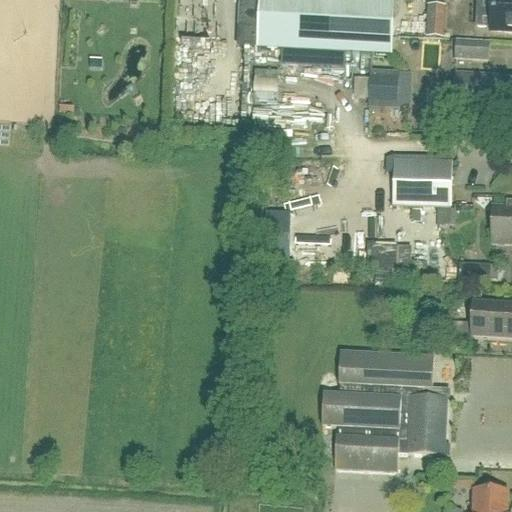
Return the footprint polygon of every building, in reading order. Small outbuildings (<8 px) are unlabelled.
[(245,30),(244,47),(257,48),(257,51),(390,59),(394,0),(260,0),(258,31),(245,30)] [(511,0),(500,0),(501,1),(492,1),(491,34),(511,34),(511,0)] [(452,7),(440,7),(440,38),(451,39),(452,7)] [(455,45),(454,63),(486,65),(487,47),(455,45)] [(511,79),(453,75),(451,114),(511,118),(511,79)] [(375,111),(411,109),(410,87),(374,89),(375,111)] [(475,137),(476,119),(449,117),(448,135),(475,137)] [(393,212),(450,213),(451,167),(394,166),(393,212)] [(511,172),(490,172),(490,193),(511,193),(511,172)] [(334,178),(336,191),(352,188),(350,175),(334,178)] [(511,210),(491,209),(490,248),(511,248),(511,212),(511,213),(511,210)] [(443,219),(443,237),(477,238),(477,219),(443,219)] [(427,266),(395,265),(394,282),(427,284),(427,266)] [(511,308),(471,307),(470,327),(451,326),(450,352),(471,353),(471,342),(511,344),(511,308)] [(321,431),(336,432),(334,475),(397,478),(398,459),(448,462),(448,450),(444,449),(446,403),(426,402),(426,393),(431,394),(433,361),(340,357),(338,400),(323,399),(321,431)] [(474,483),(454,482),(453,492),(474,493),(474,483)] [(473,511),(507,511),(508,497),(474,496),(473,511)]
